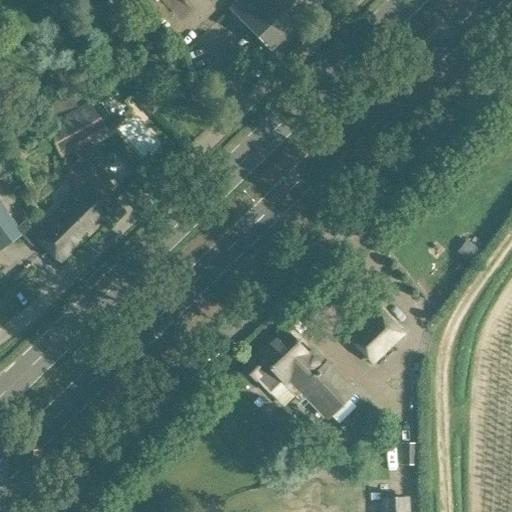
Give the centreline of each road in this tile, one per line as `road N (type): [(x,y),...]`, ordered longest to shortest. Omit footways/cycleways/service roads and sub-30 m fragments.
road 1 (primary): [(0,466),(478,0)]
road 2 (unclassified): [(65,511),(480,95),(511,89)]
road 3 (primary): [(412,0),(0,399)]
road 4 (unclassified): [(0,337),(351,0)]
road 5 (track): [(454,511),(447,341),(511,232)]
